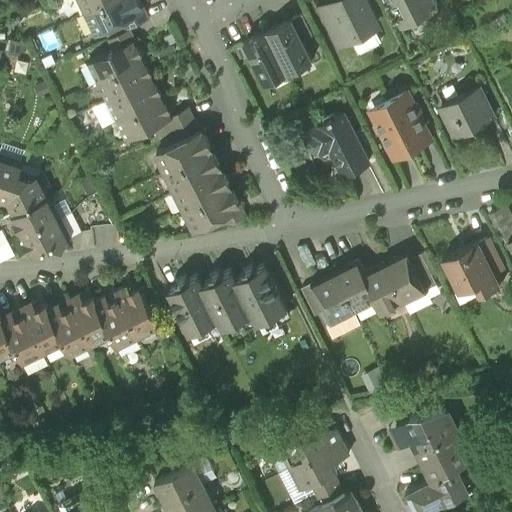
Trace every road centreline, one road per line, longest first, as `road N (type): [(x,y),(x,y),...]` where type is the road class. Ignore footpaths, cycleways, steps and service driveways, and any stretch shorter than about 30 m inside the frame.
road 1 (residential): [(292,223),(0,275)]
road 2 (residential): [(292,223),(234,112),(201,19)]
road 3 (residential): [(511,180),(292,223)]
